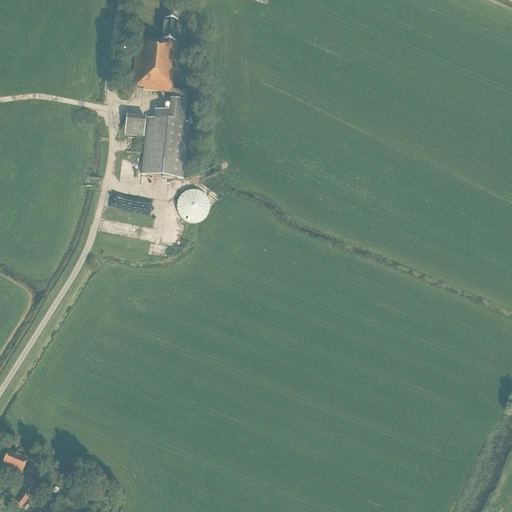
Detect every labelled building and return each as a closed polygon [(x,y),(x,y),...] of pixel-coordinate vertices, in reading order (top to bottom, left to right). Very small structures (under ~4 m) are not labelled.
[(141,175),(182,179),(188,123),(184,123),(187,91),(171,90),(176,43),(174,43),(177,22),(164,20),(161,41),(137,39),(132,87),(143,88),(143,91),(170,93),(167,121),(147,119),(141,175)] [(125,135),(143,137),(145,119),(126,117),(125,135)] [(207,215),(209,212),(209,208),(209,204),(208,201),(206,197),(203,195),(200,193),(196,192),(193,191),(189,192),(185,193),(182,195),(180,198),(178,201),(177,205),(177,209),(178,212),(179,216),(182,219),(184,221),(188,223),(191,223),(195,223),(199,222),(202,221),(205,218),(207,215)] [(2,468),(21,476),(27,460),(8,453),(10,447),(4,445),(2,451),(8,453),(2,468)] [(39,468),(54,474),(57,466),(43,460),(39,468)] [(14,505),(20,509),(30,495),(24,491),(14,505)]
